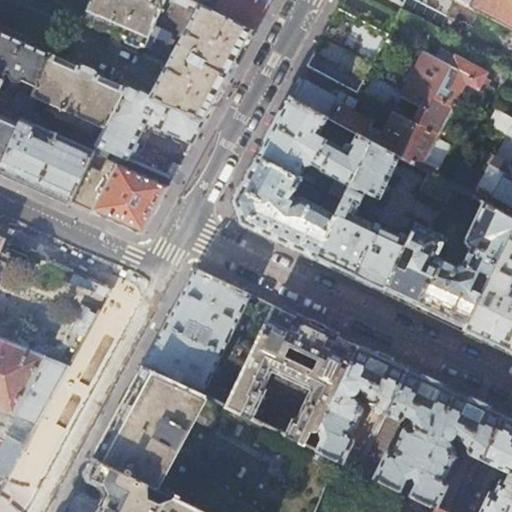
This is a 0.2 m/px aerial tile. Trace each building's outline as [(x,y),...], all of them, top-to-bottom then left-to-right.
[(50,0),(72,10),(85,16),(92,0),(50,0)] [(92,0),(85,16),(83,19),(149,48),(149,47),(159,28),(154,26),(165,0),(168,0),(173,2),(173,1),(173,0),(92,0)] [(215,10),(193,0),(173,0),(173,1),(187,8),(190,4),(199,8),(157,85),(151,96),(172,106),(205,119),(211,109),(233,68),(253,30),(215,10)] [(220,0),(215,10),(253,30),(261,17),(268,3),(269,3),(270,0),(220,0)] [(454,0),(390,0),(402,6),(397,15),(436,34),(454,0)] [(511,0),(457,0),(511,27),(511,0)] [(344,5),(342,10),(359,19),(362,14),(344,5)] [(307,68),(359,95),(370,74),(389,34),(359,19),(342,10),(339,8),(311,60),(307,68)] [(159,28),(149,47),(162,53),(171,34),(159,28)] [(52,56),(1,33),(0,35),(0,169),(21,125),(0,115),(0,94),(8,77),(10,77),(11,79),(12,80),(13,82),(15,83),(19,84),(21,84),(23,83),(37,90),(52,56)] [(304,72),(291,96),(372,140),(400,156),(428,171),(439,177),(444,169),(441,167),(426,160),(438,137),(467,83),(485,92),(491,80),(486,77),(488,72),(457,56),(451,65),(426,52),(404,92),(402,96),(422,107),(418,115),(392,103),(389,108),(394,111),(394,113),(383,133),(372,127),(375,122),(344,105),(345,104),(342,102),(345,95),(304,72)] [(52,56),(37,90),(34,98),(29,108),(34,111),(39,99),(100,128),(94,132),(92,138),(93,139),(99,141),(124,95),(126,90),(52,56)] [(370,74),(359,95),(394,113),(394,111),(389,108),(392,103),(418,115),(422,107),(402,96),(404,92),(370,74)] [(132,100),(124,95),(99,141),(97,145),(127,158),(146,122),(193,142),(205,119),(172,106),(151,96),(141,91),(134,96),(132,100)] [(25,116),(29,108),(34,98),(22,93),(13,111),(25,116)] [(372,140),(291,96),(279,119),(259,156),(299,179),(305,167),(312,164),(321,169),(321,171),(349,186),(350,185),(372,140)] [(482,200),(511,216),(511,117),(496,109),(487,123),(511,137),(511,162),(509,167),(504,164),(505,163),(495,156),(490,165),(494,167),(505,174),(492,198),(487,195),(488,192),(482,189),(472,184),(468,193),(482,200)] [(31,119),(25,116),(21,125),(0,169),(0,171),(8,175),(71,203),(88,166),(97,145),(99,141),(93,139),(88,150),(29,123),(31,119)] [(426,160),(441,167),(453,145),(438,137),(426,160)] [(380,199),(400,156),(372,140),(350,185),(366,192),(380,199)] [(302,180),(299,179),(259,156),(250,171),(235,199),(238,212),(242,223),(258,231),(316,259),(342,202),(337,200),(330,213),(302,198),(295,201),(291,195),(293,191),(296,191),(302,180)] [(101,172),(88,166),(71,203),(94,213),(96,210),(105,214),(144,231),(156,209),(169,187),(120,166),(107,160),(101,172)] [(505,174),(494,167),(482,189),(488,192),(487,195),(492,198),(505,174)] [(459,187),(439,177),(428,171),(419,189),(451,206),(459,187)] [(366,192),(350,185),(349,186),(342,202),(316,259),(362,280),(383,290),(414,231),(408,228),(402,238),(355,215),(366,192)] [(495,262),(511,226),(511,216),(482,200),(463,241),(465,248),(469,249),(495,262)] [(417,224),(414,231),(383,290),(417,306),(428,283),(433,286),(443,262),(435,258),(442,244),(442,237),(417,224)] [(511,226),(495,262),(481,291),(480,294),(464,329),(511,351),(511,226)] [(0,408),(39,424),(70,367),(52,359),(46,370),(38,367),(45,356),(0,337),(0,252),(5,239),(0,237),(0,408)] [(481,291),(495,262),(469,249),(461,266),(455,268),(443,262),(433,286),(428,283),(417,306),(424,309),(464,329),(480,294),(470,289),(471,286),(481,291)] [(168,320),(143,366),(203,395),(251,294),(197,268),(168,320)] [(71,277),(108,298),(114,288),(113,288),(95,280),(74,270),(71,277)] [(276,305),(249,361),(244,370),(233,393),(226,406),(254,420),(268,390),(265,389),(274,373),(312,391),(297,422),(294,420),(287,435),(308,444),(313,433),(321,431),(361,346),(317,325),(276,305)] [(74,332),(86,338),(99,316),(89,310),(74,332)] [(366,349),(361,346),(321,431),(325,438),(320,450),(339,459),(346,463),(355,442),(356,440),(356,439),(355,437),(352,436),(363,409),(363,407),(362,403),(356,392),(358,392),(363,388),(375,402),(374,405),(375,407),(376,408),(382,411),(356,467),(361,470),(409,369),(366,349)] [(244,370),(249,361),(242,357),(238,367),(244,370)] [(203,395),(143,366),(135,380),(121,406),(102,441),(93,457),(205,511),(317,511),(339,459),(320,450),(308,444),(287,435),(254,420),(226,406),(208,398),(203,395)] [(457,511),(473,480),(483,459),(505,414),(456,391),(409,369),(361,470),(402,489),(408,477),(416,473),(418,481),(412,494),(438,506),(439,507),(449,486),(449,484),(449,482),(446,479),(459,452),(459,450),(455,436),(458,435),(460,433),(460,432),(470,446),(468,449),(470,453),(477,456),(450,511),(457,511)] [(212,389),(208,398),(226,406),(233,393),(219,386),(212,389)] [(511,511),(511,417),(505,414),(483,459),(510,472),(506,481),(501,478),(495,492),(491,490),(480,511),(511,511)] [(0,452),(0,473),(9,478),(27,445),(9,436),(0,452)] [(205,511),(93,457),(83,476),(101,485),(106,494),(96,511),(205,511)] [(466,511),(480,483),(473,480),(457,511),(466,511)]
